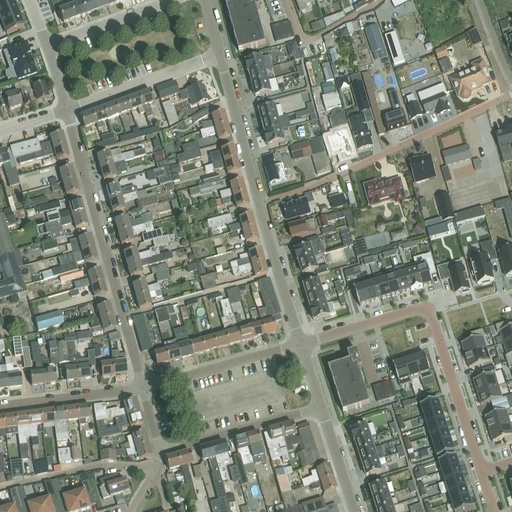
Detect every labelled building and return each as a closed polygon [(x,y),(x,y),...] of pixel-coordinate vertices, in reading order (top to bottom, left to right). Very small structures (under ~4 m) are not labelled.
[(0,13),(15,7),(11,0),(2,0),(0,1),(0,13)] [(86,15),(97,11),(92,0),(80,0),(81,3),(86,15)] [(92,0),(97,11),(108,7),(105,0),(92,0)] [(252,11),(261,9),(258,0),(247,0),(248,1),(227,7),(227,8),(231,7),(233,13),(229,14),(231,23),(235,22),(237,28),(233,29),(235,38),(239,37),(241,42),(237,44),(239,52),(266,45),(264,38),(260,39),(252,11)] [(304,5),(316,1),(315,0),(295,0),(300,12),(306,10),(304,5)] [(390,0),(395,9),(412,0),(390,0)] [(81,3),(70,7),(74,19),(86,15),(81,3)] [(0,13),(0,19),(2,24),(19,17),(15,7),(0,13)] [(70,7),(68,7),(58,11),(63,24),(74,19),(70,7)] [(344,12),(335,15),(338,22),(343,19),(345,17),(344,12)] [(19,17),(2,24),(6,34),(23,28),(19,17)] [(272,27),(276,43),(294,38),(290,22),(272,27)] [(377,26),(365,30),(372,53),(384,49),(377,26)] [(474,31),(480,45),(490,41),(484,27),(474,31)] [(346,29),(339,31),(341,38),(348,36),(346,29)] [(395,33),(385,37),(394,65),(405,62),(395,33)] [(441,48),(445,57),(456,52),(452,43),(441,48)] [(7,51),(3,52),(5,58),(8,59),(9,64),(7,64),(9,69),(11,71),(13,72),(15,71),(18,79),(18,80),(26,77),(36,73),(35,69),(36,67),(35,65),(34,64),(33,63),(31,59),(27,60),(24,54),(26,53),(23,44),(13,48),(7,50),(7,51)] [(246,62),(247,67),(246,67),(247,73),(248,72),(248,73),(249,73),(249,74),(265,69),(272,67),(269,56),(262,58),(262,57),(246,62)] [(448,59),(438,63),(443,74),(452,70),(448,59)] [(461,97),(463,100),(467,100),(470,97),(470,93),(470,91),(490,83),(485,71),(486,70),(483,61),(473,65),(475,71),(455,79),(453,82),(459,96),(460,96),(461,97)] [(252,85),(268,81),(265,69),(249,74),(251,79),(249,79),(251,84),(252,84),(252,85)] [(385,134),(372,88),(373,88),(369,72),(362,74),(366,90),(379,136),(385,134)] [(360,74),(350,77),(353,85),(351,85),(354,94),(358,108),(359,113),(362,113),(369,111),(361,82),(362,82),(360,74)] [(347,78),(337,81),(340,91),(350,88),(347,78)] [(253,86),(251,86),(253,92),(254,91),(256,97),(271,93),(279,91),(276,79),(268,81),(252,85),(253,86)] [(13,85),(13,86),(15,91),(20,90),(22,98),(23,98),(25,105),(48,98),(44,83),(32,87),(32,88),(30,88),(27,80),(13,85)] [(156,89),(159,98),(160,100),(179,93),(175,82),(156,89)] [(332,82),(323,85),(326,95),(335,93),(332,82)] [(192,106),(206,101),(200,85),(186,90),(192,106)] [(13,86),(0,89),(0,101),(1,106),(7,104),(9,110),(21,106),(17,93),(16,93),(15,91),(13,86)] [(144,113),(145,113),(147,118),(153,116),(148,105),(154,103),(150,91),(138,95),(144,113)] [(394,112),(384,115),(389,133),(408,127),(402,109),(401,109),(395,91),(388,93),(394,112)] [(324,104),(325,109),(326,111),(341,107),(337,93),(322,97),(324,104)] [(426,114),(435,110),(437,116),(441,114),(450,111),(448,107),(449,106),(449,104),(448,105),(443,93),(421,101),(426,114)] [(144,113),(138,95),(126,100),(131,111),(137,109),(139,115),(144,113)] [(126,100),(114,104),(119,116),(131,111),(126,100)] [(415,101),(410,104),(408,100),(405,101),(407,107),(412,120),(423,116),(418,103),(416,104),(415,101)] [(166,117),(166,118),(168,123),(177,120),(170,101),(162,104),(166,117)] [(107,120),(119,116),(114,104),(103,108),(107,120)] [(262,122),(262,123),(278,118),(275,106),(259,111),(261,116),(259,117),(261,122),(262,122)] [(103,108),(92,112),(96,124),(98,129),(104,127),(102,122),(107,120),(103,108)] [(208,108),(191,118),(194,123),(211,114),(208,108)] [(328,127),(323,128),(328,146),(333,145),(339,161),(344,160),(345,160),(345,159),(352,157),(344,131),(349,131),(344,111),(343,109),(341,108),(339,108),(336,108),(333,111),(332,114),(329,119),(326,121),(328,127)] [(96,124),(92,112),(80,117),(84,129),(96,124)] [(201,124),(203,130),(203,131),(227,125),(223,112),(211,115),(213,121),(207,123),(207,122),(201,124)] [(363,116),(349,121),(355,141),(358,151),(372,147),(369,137),(363,116)] [(152,135),(163,131),(169,129),(166,119),(166,118),(166,117),(158,120),(160,126),(150,129),(152,135)] [(119,120),(121,128),(129,126),(127,118),(119,120)] [(264,129),(265,134),(281,130),(278,118),(262,123),(263,123),(261,124),(263,129),(264,129)] [(140,138),(152,135),(150,129),(147,130),(145,124),(137,127),(137,128),(140,138)] [(230,137),(227,125),(203,131),(203,130),(200,131),(202,138),(216,134),(218,140),(230,137)] [(507,132),(496,135),(504,164),(511,161),(511,127),(506,129),(507,132)] [(133,134),(126,136),(128,141),(140,138),(137,128),(132,130),(133,134)] [(284,142),(281,130),(265,134),(266,135),(265,135),(265,136),(264,136),(265,141),(267,141),(268,146),(269,146),(284,142)] [(18,160),(65,146),(62,133),(50,137),(51,143),(39,146),(37,140),(10,148),(10,149),(14,159),(17,158),(18,160)] [(101,136),(102,142),(104,148),(116,144),(113,133),(101,136)] [(322,140),(291,147),(294,161),(312,157),(318,178),(331,172),(326,154),(322,140)] [(104,148),(102,142),(86,146),(87,152),(104,148)] [(181,147),(184,154),(199,150),(197,142),(181,147)] [(207,154),(215,152),(213,145),(205,146),(207,154)] [(69,158),(65,146),(18,160),(19,165),(55,155),(57,161),(69,158)] [(220,150),(221,151),(209,154),(212,165),(236,159),(233,146),(220,150)] [(446,166),(441,168),(444,177),(446,183),(452,181),(447,166),(472,159),(468,146),(443,153),(446,166)] [(10,149),(5,151),(0,152),(0,166),(3,166),(10,187),(20,184),(15,169),(16,168),(13,159),(14,159),(10,149)] [(100,169),(112,165),(118,163),(124,162),(134,159),(145,156),(144,150),(135,152),(121,155),(120,150),(97,156),(100,169)] [(201,157),(199,150),(184,154),(166,159),(168,163),(177,160),(178,164),(201,157)] [(162,153),(153,155),(155,163),(164,161),(162,153)] [(272,154),(263,157),(270,184),(287,179),(282,164),(274,166),(273,160),(274,160),(272,154)] [(482,168),(495,165),(492,154),(479,157),(482,168)] [(428,181),(427,175),(434,173),(430,157),(416,160),(416,159),(410,161),(416,184),(428,181)] [(212,165),(214,171),(225,167),(227,174),(239,171),(236,159),(212,165)] [(475,171),(481,169),(479,160),(473,161),(475,171)] [(124,162),(118,163),(112,165),(100,169),(103,181),(116,177),(115,175),(126,172),(124,162)] [(176,165),(169,167),(172,176),(177,175),(179,174),(176,165)] [(34,181),(49,178),(47,167),(32,170),(34,181)] [(59,171),(62,184),(75,180),(71,168),(59,171)] [(158,179),(160,186),(172,183),(171,177),(168,168),(163,169),(165,177),(158,179)] [(217,175),(202,179),(204,185),(219,181),(217,175)] [(365,186),(367,195),(371,207),(394,201),(395,205),(407,201),(401,178),(391,181),(392,182),(384,184),(384,186),(377,188),(375,183),(365,186)] [(78,192),(75,180),(62,184),(66,195),(78,192)] [(231,190),(219,193),(221,199),(227,198),(233,196),(245,193),(242,181),(232,183),(229,184),(231,190)] [(219,182),(196,188),(198,194),(221,189),(219,182)] [(50,186),(45,188),(46,194),(59,191),(57,185),(56,185),(50,186)] [(117,185),(115,186),(106,188),(109,200),(135,193),(136,193),(135,187),(119,191),(117,185)] [(357,202),(363,200),(360,189),(354,190),(357,202)] [(356,204),(353,192),(347,194),(350,205),(356,204)] [(124,210),(122,203),(137,199),(135,193),(109,200),(112,213),(124,210)] [(245,193),(233,196),(234,202),(236,209),(239,208),(248,205),(245,193)] [(331,198),(334,209),(346,206),(342,195),(331,198)] [(443,221),(454,218),(448,195),(437,198),(443,221)] [(46,197),(26,202),(28,209),(48,203),(46,197)] [(158,205),(155,197),(136,202),(138,210),(158,205)] [(287,220),(296,217),(316,212),(314,201),(307,203),(306,199),(283,206),(287,220)] [(511,205),(510,199),(502,202),(504,209),(511,239),(511,205)] [(176,201),(170,202),(171,207),(175,209),(173,213),(174,216),(181,214),(179,208),(178,208),(176,201)] [(84,214),(81,202),(71,204),(68,205),(70,211),(58,214),(60,221),(84,214)] [(59,203),(45,206),(47,212),(60,209),(59,203)] [(485,217),(483,208),(454,216),(456,225),(485,217)] [(325,218),(317,220),(320,229),(327,227),(327,224),(345,219),(348,228),(355,226),(350,210),(325,217),(325,218)] [(51,241),(64,237),(61,227),(73,223),(75,230),(87,226),(84,214),(60,221),(44,225),(47,234),(49,233),(51,241)] [(0,298),(17,294),(24,292),(25,292),(23,285),(19,272),(15,258),(14,253),(4,216),(3,216),(3,215),(0,215),(0,272),(2,274),(4,281),(0,281),(0,298)] [(202,224),(203,229),(231,221),(229,215),(207,221),(207,223),(202,224)] [(240,224),(222,229),(223,235),(230,233),(230,234),(236,232),(242,231),(254,228),(251,215),(241,217),(238,218),(240,224)] [(151,216),(140,219),(142,225),(152,222),(151,216)] [(118,233),(130,229),(126,217),(114,221),(118,233)] [(317,231),(314,220),(289,227),(292,238),(317,231)] [(151,223),(148,224),(141,226),(135,228),(130,229),(118,233),(121,245),(133,242),(131,235),(145,231),(146,234),(141,235),(144,243),(152,241),(168,236),(176,234),(175,230),(164,233),(163,229),(160,230),(160,229),(154,231),(151,223)] [(378,225),(377,227),(377,230),(380,232),(383,231),(385,228),(384,225),(381,224),(378,225)] [(419,224),(414,230),(420,235),(425,229),(419,224)] [(447,224),(427,229),(429,238),(429,239),(449,233),(447,224)] [(400,239),(413,235),(411,227),(398,231),(400,239)] [(254,228),(242,231),(243,236),(245,243),(248,242),(258,239),(254,228)] [(349,229),(340,231),(341,238),(351,235),(349,229)] [(72,254),(94,249),(90,236),(69,242),(73,254),(72,254)] [(154,248),(170,243),(168,236),(152,241),(154,248)] [(315,245),(321,244),(321,243),(319,237),(307,241),(309,246),(295,251),(296,256),(295,256),(297,262),(298,261),(298,262),(299,263),(315,258),(318,256),(315,245)] [(56,241),(41,245),(43,253),(58,249),(56,241)] [(471,267),(474,276),(475,276),(477,285),(483,283),(484,284),(490,283),(489,281),(494,280),(492,273),(493,273),(490,262),(497,261),(492,241),(480,244),(483,252),(470,256),(473,267),(471,267)] [(251,244),(239,248),(241,254),(254,249),(251,244)] [(35,246),(25,248),(27,254),(36,252),(35,246)] [(511,248),(499,253),(505,277),(511,275),(511,248)] [(97,260),(94,249),(72,254),(73,260),(74,260),(75,264),(76,264),(84,262),(85,264),(97,260)] [(231,269),(232,270),(264,262),(260,249),(248,252),(249,258),(236,262),(237,268),(231,269)] [(135,250),(123,253),(127,265),(151,258),(149,252),(137,255),(135,250)] [(204,269),(203,266),(234,258),(232,251),(208,258),(206,259),(206,260),(201,261),(202,262),(195,264),(197,271),(204,269)] [(148,265),(148,266),(173,259),(171,252),(151,258),(127,265),(130,277),(142,274),(140,267),(148,265)] [(63,254),(51,258),(53,263),(65,260),(63,254)] [(426,262),(415,265),(416,269),(422,288),(422,287),(432,284),(432,285),(433,284),(430,276),(436,274),(430,254),(424,256),(426,262)] [(315,258),(299,263),(298,264),(300,269),(301,269),(303,274),(316,270),(318,276),(330,272),(328,266),(318,269),(315,258)] [(252,271),(254,277),(267,274),(264,262),(232,270),(233,276),(252,271)] [(76,264),(75,264),(51,271),(53,278),(59,276),(78,271),(76,264)] [(152,274),(155,274),(168,271),(166,264),(151,268),(152,274)] [(188,273),(197,271),(195,264),(186,266),(188,273)] [(451,264),(437,268),(441,282),(450,279),(455,294),(462,293),(469,291),(469,290),(470,290),(463,267),(453,270),(451,264)] [(415,265),(405,268),(406,273),(412,291),(422,288),(416,269),(415,265)] [(59,276),(60,283),(83,276),(81,270),(78,271),(59,276)] [(75,290),(103,282),(100,270),(87,273),(89,280),(74,284),(75,290)] [(155,274),(157,283),(170,279),(168,271),(155,274)] [(394,271),(384,274),(385,279),(391,297),(401,294),(396,276),(394,271)] [(215,273),(200,278),(203,292),(216,288),(215,282),(218,281),(215,273)] [(406,273),(396,276),(401,294),(411,291),(412,291),(406,273)] [(384,274),(374,277),(375,282),(381,300),(391,297),(385,279),(384,274)] [(51,277),(31,283),(32,287),(52,282),(51,277)] [(259,283),(257,283),(259,288),(259,290),(270,286),(268,279),(259,283)] [(306,297),(307,297),(308,298),(323,293),(319,281),(304,286),(306,292),(305,292),(306,297)] [(106,295),(103,282),(75,290),(48,298),(50,304),(56,303),(56,304),(84,296),(84,294),(93,292),(94,298),(106,295)] [(132,285),(136,297),(160,290),(158,284),(146,287),(144,282),(132,285)] [(375,282),(365,285),(370,303),(381,300),(375,282)] [(365,285),(354,288),(360,307),(360,306),(370,303),(365,285)] [(259,290),(262,297),(273,293),(270,286),(259,290)] [(239,295),(239,292),(238,288),(229,290),(230,297),(227,297),(229,304),(241,301),(239,295)] [(162,296),(160,290),(136,297),(139,310),(151,306),(149,300),(155,298),(162,296)] [(220,293),(214,294),(215,299),(216,303),(220,303),(224,318),(220,318),(225,333),(228,346),(240,342),(233,317),(233,315),(232,316),(231,316),(227,300),(223,302),(220,293)] [(264,304),(275,300),(273,293),(262,297),(264,304)] [(309,304),(311,309),(327,304),(323,293),(308,298),(307,299),(308,304),(309,304)] [(264,304),(265,308),(266,311),(277,307),(275,300),(264,304)] [(100,319),(90,322),(90,323),(112,317),(109,304),(97,308),(100,319)] [(327,304),(311,309),(311,310),(311,311),(310,311),(312,316),(313,316),(314,320),(315,320),(330,315),(327,304)] [(277,307),(266,311),(268,318),(279,314),(277,307)] [(167,308),(154,312),(156,319),(169,316),(168,312),(167,308)] [(259,316),(258,317),(260,324),(264,336),(276,332),(274,323),(281,321),(279,314),(268,318),(266,311),(265,308),(257,311),(259,316)] [(252,320),(258,318),(258,317),(256,311),(250,313),(252,320)] [(187,312),(179,312),(180,320),(187,320),(187,312)] [(60,313),(35,320),(38,332),(63,325),(60,313)] [(141,315),(132,318),(135,326),(145,324),(143,315),(142,315),(141,315)] [(234,317),(233,317),(240,342),(252,339),(249,328),(243,329),(240,315),(234,317)] [(116,329),(112,317),(90,323),(92,329),(102,326),(104,332),(116,329)] [(502,324),(496,326),(498,332),(500,332),(504,343),(511,340),(511,327),(510,329),(507,322),(502,324)] [(145,324),(135,326),(137,335),(148,332),(145,324)] [(264,336),(260,324),(249,328),(252,339),(264,336)] [(182,335),(194,332),(192,327),(181,329),(182,335)] [(472,340),(461,344),(462,344),(466,356),(486,349),(482,337),(485,336),(483,330),(470,334),(472,340)] [(91,332),(77,334),(77,341),(92,340),(91,332)] [(148,332),(137,335),(139,344),(150,341),(148,332)] [(119,333),(109,335),(108,336),(110,343),(121,340),(119,333)] [(216,349),(228,346),(225,333),(213,337),(216,349)] [(48,335),(41,336),(41,340),(42,345),(48,345),(49,345),(48,335)] [(176,343),(177,347),(180,359),(192,356),(189,343),(187,335),(175,339),(176,343)] [(213,337),(201,340),(204,352),(216,349),(213,337)] [(20,338),(12,339),(14,352),(15,357),(22,356),(21,349),(20,338)] [(37,373),(30,373),(30,376),(31,386),(44,385),(40,357),(39,346),(42,345),(41,340),(37,341),(37,343),(31,344),(33,361),(36,361),(37,373)] [(189,343),(192,356),(204,352),(201,340),(189,343)] [(150,341),(139,344),(142,353),(152,350),(153,350),(151,342),(150,341)] [(71,367),(65,368),(66,382),(79,380),(77,361),(75,350),(74,342),(57,344),(59,364),(71,362),(71,367)] [(164,346),(165,350),(169,362),(180,359),(177,347),(176,343),(164,346)] [(49,345),(48,345),(51,365),(59,364),(57,344),(49,345)] [(99,344),(92,345),(93,351),(94,359),(100,358),(101,358),(101,357),(99,344)] [(28,348),(21,349),(22,356),(23,356),(24,368),(31,368),(28,348)] [(466,357),(465,357),(466,357),(467,361),(467,362),(469,368),(469,369),(490,362),(486,349),(466,356),(466,357)] [(156,366),(169,362),(165,350),(153,353),(156,366)] [(87,352),(88,360),(77,361),(79,380),(92,379),(90,367),(95,367),(94,359),(93,351),(87,352)] [(119,355),(119,351),(111,352),(112,356),(113,365),(114,376),(127,374),(125,362),(126,362),(125,355),(119,355)] [(329,369),(343,413),(370,404),(359,369),(362,368),(357,352),(348,355),(350,362),(329,369)] [(425,354),(414,358),(416,366),(420,376),(420,378),(421,380),(432,377),(431,373),(425,354)] [(45,357),(40,357),(44,385),(56,383),(55,373),(55,371),(49,371),(48,361),(47,358),(45,357)] [(414,358),(404,361),(410,380),(410,381),(420,378),(420,376),(416,366),(414,358)] [(404,361),(393,365),(399,383),(400,387),(411,384),(410,381),(410,380),(404,361)] [(12,365),(6,366),(9,389),(21,387),(19,369),(12,370),(12,365)] [(101,366),(100,366),(100,367),(101,377),(114,376),(113,365),(101,366)] [(0,390),(9,389),(6,366),(0,366),(0,372),(1,377),(0,377),(0,390)] [(484,377),(473,381),(474,381),(477,393),(498,386),(494,374),(496,373),(494,367),(482,371),(484,377)] [(395,397),(391,381),(373,387),(378,402),(395,397)] [(498,386),(477,393),(481,405),(491,402),(502,399),(498,386)] [(105,411),(104,404),(93,406),(95,422),(95,423),(99,422),(108,420),(114,419),(139,413),(135,400),(123,403),(125,410),(119,411),(118,408),(105,411)] [(439,401),(421,406),(424,417),(442,411),(439,401)] [(86,425),(85,419),(91,418),(90,406),(77,408),(79,420),(79,426),(86,425)] [(77,408),(65,409),(66,422),(79,420),(77,408)] [(66,422),(65,409),(53,411),(54,423),(56,441),(69,440),(66,422)] [(53,411),(40,412),(42,425),(54,423),(53,411)] [(442,411),(424,417),(428,427),(445,421),(442,411)] [(495,414),(485,417),(485,418),(487,424),(487,425),(488,428),(489,429),(489,430),(510,423),(506,411),(495,414)] [(40,412),(28,414),(31,437),(37,436),(36,426),(37,425),(42,425),(40,412)] [(100,430),(99,422),(95,423),(99,439),(122,433),(120,428),(130,425),(130,428),(142,425),(139,413),(114,419),(116,426),(100,430)] [(28,414),(15,415),(18,434),(24,433),(25,438),(31,437),(28,414)] [(12,435),(18,434),(15,415),(3,417),(6,435),(12,435)] [(445,421),(428,427),(431,437),(449,431),(445,421)] [(288,456),(287,452),(293,450),(290,440),(296,438),(292,423),(279,426),(288,456)] [(309,427),(308,423),(297,427),(300,435),(310,431),(309,427)] [(511,429),(510,423),(489,430),(493,441),(492,442),(493,442),(503,439),(504,439),(506,445),(511,442),(511,429)] [(353,442),(355,441),(371,436),(367,424),(351,429),(353,435),(351,436),(353,442)] [(268,433),(263,434),(268,450),(271,461),(282,458),(283,462),(284,463),(289,462),(288,456),(279,426),(267,430),(268,433)] [(303,443),(313,440),(310,431),(300,435),(303,443)] [(449,431),(431,437),(434,447),(452,442),(449,431)] [(132,436),(135,447),(135,448),(148,445),(144,432),(132,436)] [(258,432),(245,436),(249,448),(253,463),(254,465),(260,463),(255,446),(261,445),(258,432)] [(248,484),(243,466),(253,463),(249,448),(245,436),(233,439),(237,452),(238,454),(233,456),(235,462),(238,474),(241,486),(248,484)] [(371,436),(355,441),(356,447),(355,447),(357,453),(358,453),(375,448),(371,436)] [(305,451),(315,448),(313,440),(303,443),(305,451)] [(224,442),(211,446),(217,467),(218,467),(222,483),(228,481),(225,469),(223,464),(229,462),(227,454),(224,442)] [(452,442),(434,447),(437,458),(455,452),(452,442)] [(26,444),(19,445),(21,461),(28,460),(26,444)] [(148,445),(135,448),(130,450),(126,451),(127,456),(137,454),(138,460),(151,457),(148,445)] [(81,461),(79,449),(79,448),(75,448),(75,446),(70,446),(71,449),(69,449),(71,462),(81,461)] [(219,500),(220,505),(211,508),(212,511),(230,511),(228,504),(226,496),(222,483),(218,467),(217,467),(211,446),(199,449),(203,461),(208,460),(211,469),(212,474),(211,474),(218,500),(219,500)] [(359,454),(357,455),(359,460),(360,459),(362,465),(377,460),(378,460),(385,458),(381,446),(375,448),(358,453),(359,454)] [(315,448),(305,451),(308,459),(318,456),(315,448)] [(59,464),(71,462),(69,449),(58,450),(59,464)] [(100,451),(100,461),(116,462),(116,451),(100,451)] [(310,466),(308,459),(305,451),(297,454),(303,469),(310,466)] [(189,452),(177,455),(180,467),(181,467),(182,473),(183,477),(186,487),(192,485),(187,465),(193,464),(189,452)] [(165,458),(166,461),(168,470),(180,467),(177,455),(165,458)] [(321,464),(318,456),(308,459),(310,466),(311,467),(321,464)] [(457,457),(439,462),(442,473),(460,467),(457,457)] [(377,460),(362,465),(362,466),(361,466),(363,472),(364,471),(366,477),(382,472),(378,460),(377,460)] [(35,467),(35,471),(36,475),(48,473),(47,466),(47,464),(35,467)] [(22,465),(10,467),(12,479),(23,477),(22,465)] [(308,478),(310,484),(332,478),(328,466),(316,469),(316,470),(311,472),(312,477),(308,478)] [(460,467),(442,473),(445,483),(463,477),(460,467)] [(284,468),(274,471),(276,478),(284,475),(286,475),(292,473),(290,468),(284,469),(284,468)] [(94,473),(88,475),(90,481),(96,479),(94,473)] [(276,478),(280,493),(291,490),(286,475),(284,475),(276,478)] [(112,477),(99,481),(101,488),(99,488),(103,500),(109,498),(115,496),(118,506),(124,504),(122,494),(128,492),(125,480),(114,484),(112,477)] [(463,477),(445,483),(448,493),(466,487),(463,477)] [(336,490),(332,478),(310,484),(312,491),(322,488),(324,494),(336,490)] [(48,498),(38,501),(41,511),(53,511),(51,503),(57,501),(53,488),(51,482),(50,481),(44,483),(48,498)] [(83,490),(73,494),(78,511),(80,511),(90,509),(89,506),(86,495),(91,493),(88,481),(81,484),(83,490)] [(169,483),(168,484),(173,504),(174,508),(175,510),(181,509),(178,498),(179,498),(175,482),(169,483)] [(373,499),(390,494),(386,482),(370,487),(372,493),(370,494),(372,500),(373,499)] [(466,487),(448,493),(451,503),(469,498),(466,487)] [(291,490),(280,493),(285,510),(298,506),(293,491),(291,491),(291,490)] [(24,493),(17,496),(18,500),(21,509),(21,511),(22,511),(28,510),(28,511),(41,511),(38,501),(27,505),(24,493)] [(91,493),(86,495),(89,506),(95,505),(91,493)] [(78,511),(73,494),(62,497),(66,511),(78,511)] [(393,506),(390,494),(373,499),(375,505),(374,505),(376,511),(377,511),(393,506)] [(232,495),(226,496),(228,504),(234,502),(232,495)] [(469,498),(451,503),(454,511),(459,511),(473,508),(469,498)] [(235,501),(237,508),(243,506),(241,499),(235,501)] [(313,502),(301,506),(303,511),(326,511),(325,508),(322,499),(313,502)] [(14,506),(3,509),(3,511),(15,511),(15,510),(21,509),(18,500),(13,501),(14,506)]
